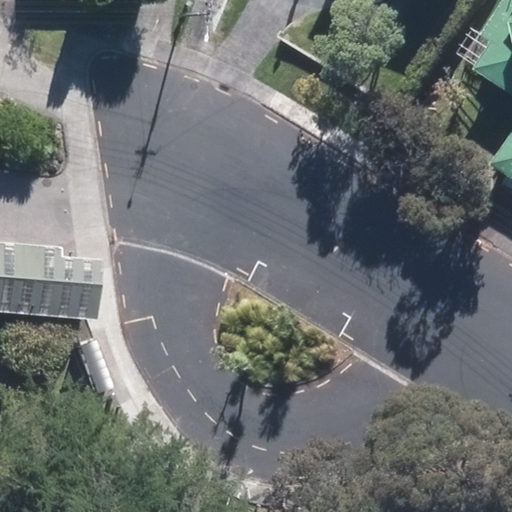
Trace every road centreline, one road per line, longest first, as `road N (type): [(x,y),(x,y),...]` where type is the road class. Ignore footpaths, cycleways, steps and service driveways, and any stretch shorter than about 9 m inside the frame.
road 1 (residential): [(511,350),(211,169)]
road 2 (residential): [(211,169),(86,200),(0,200)]
